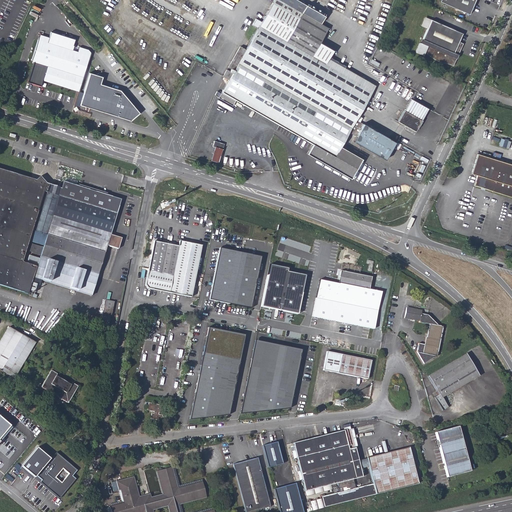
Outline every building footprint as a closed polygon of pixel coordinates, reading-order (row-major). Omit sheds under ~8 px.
[(274,0),(272,4),(246,50),(240,46),(228,67),(231,69),(230,72),(227,70),(223,77),(229,80),(221,94),(217,91),(215,95),(218,97),(218,98),(232,106),(235,101),(312,145),(307,155),(350,179),(361,159),(340,147),(349,133),(356,137),(353,142),(384,160),(394,143),(359,123),(362,118),(358,116),(372,91),(375,85),(330,60),(333,51),(320,43),(328,28),(320,24),(324,17),(292,0),(274,0)] [(474,0),(439,0),(439,1),(468,14),(474,0)] [(427,29),(431,20),(424,17),(421,26),(427,29)] [(457,42),(461,33),(431,20),(427,29),(421,42),(428,45),(426,50),(429,57),(432,58),(436,60),(437,58),(453,66),(462,44),(457,42)] [(74,39),(51,31),(47,42),(38,40),(31,61),(46,66),(42,80),(78,91),(79,88),(87,62),(90,53),(88,49),(78,46),(76,51),(73,50),(74,45),(73,44),(74,39)] [(38,40),(47,42),(49,37),(40,34),(38,40)] [(102,76),(90,73),(81,105),(131,120),(139,113),(121,90),(100,84),(102,76)] [(411,100),(404,111),(421,121),(428,109),(411,100)] [(415,131),(421,121),(404,111),(398,122),(415,131)] [(200,143),(215,147),(222,150),(224,144),(214,141),(215,140),(202,136),(200,143)] [(218,163),(222,150),(215,147),(211,160),(218,163)] [(474,185),(511,196),(511,164),(477,154),(471,173),(477,175),(474,185)] [(0,284),(27,293),(32,277),(48,282),(91,295),(97,277),(106,245),(117,249),(121,238),(109,234),(118,206),(85,196),(53,186),(53,185),(45,183),(40,176),(35,180),(0,168),(0,284)] [(191,298),(202,247),(179,242),(178,247),(153,242),(145,286),(147,289),(191,298)] [(261,256),(219,247),(208,298),(250,306),(261,256)] [(261,305),(298,313),(307,270),(288,266),(288,264),(270,261),(261,305)] [(338,283),(330,281),(323,318),(374,329),(381,292),(369,289),(371,277),(340,271),(338,283)] [(312,316),(323,318),(330,281),(320,279),(312,316)] [(28,293),(34,295),(36,287),(30,286),(28,293)] [(102,315),(110,316),(113,301),(105,299),(102,315)] [(422,310),(407,307),(404,319),(430,323),(426,345),(419,344),(417,352),(420,353),(426,362),(438,355),(443,326),(438,325),(439,324),(428,315),(421,313),(422,310)] [(0,339),(0,369),(14,378),(35,342),(8,326),(0,339)] [(243,335),(208,328),(189,419),(227,415),(243,335)] [(300,350),(255,341),(239,413),(290,408),(300,350)] [(371,361),(326,353),(323,370),(368,379),(371,361)] [(465,354),(428,376),(439,395),(434,397),(443,411),(448,407),(443,397),(478,376),(465,354)] [(40,387),(67,403),(77,386),(71,382),(70,384),(55,375),(57,373),(50,370),(40,387)] [(316,392),(309,391),(307,400),(314,401),(316,392)] [(162,406),(149,403),(147,410),(154,412),(154,414),(151,413),(150,419),(161,421),(162,415),(159,415),(159,413),(161,413),(162,406)] [(0,438),(12,425),(0,414),(0,438)] [(346,429),(351,448),(355,447),(350,428),(348,423),(344,424),(346,429)] [(344,430),(348,448),(351,448),(346,429),(344,424),(342,424),(344,430)] [(458,426),(435,432),(447,477),(470,471),(458,426)] [(348,448),(344,430),(330,433),(320,436),(293,442),(305,491),(337,483),(339,492),(322,497),(325,507),(364,497),(361,486),(356,487),(354,479),(359,478),(351,448),(348,448)] [(268,467),(283,463),(277,441),(262,445),(268,467)] [(37,447),(21,466),(34,478),(37,475),(50,459),(37,447)] [(358,459),(355,447),(351,448),(359,478),(363,477),(360,467),(358,459)] [(408,447),(403,448),(382,453),(366,457),(367,457),(368,464),(373,484),(361,486),(364,497),(417,483),(408,447)] [(56,452),(50,459),(37,475),(42,480),(40,482),(60,498),(76,478),(72,476),(77,470),(56,452)] [(257,457),(232,464),(245,511),(247,511),(270,506),(257,457)] [(358,459),(360,467),(368,464),(367,457),(358,459)] [(111,511),(213,511),(212,509),(201,511),(181,511),(179,504),(205,497),(201,481),(178,487),(173,467),(157,471),(162,494),(150,498),(149,495),(138,498),(132,478),(118,482),(123,502),(110,506),(111,511)] [(280,511),(303,511),(296,483),(274,488),(280,511)] [(324,507),(323,501),(306,506),(307,511),(324,507)]
